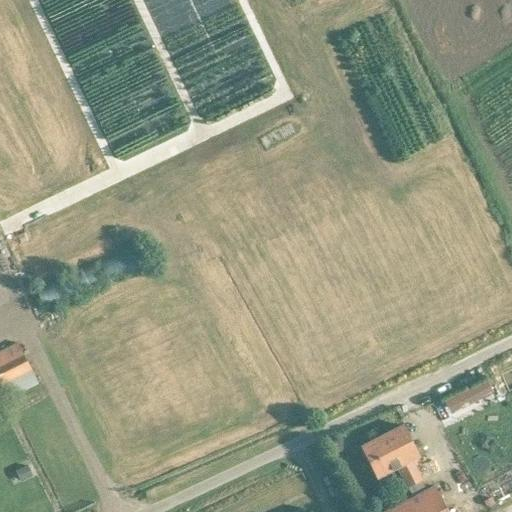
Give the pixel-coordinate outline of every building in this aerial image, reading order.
[(57,311),(165,268),(158,251),(50,293),(57,311)] [(0,396),(2,402),(38,384),(18,342),(0,351),(0,396)] [(385,511),(448,511),(444,504),(435,486),(428,490),(412,460),(420,457),(404,425),(361,447),(377,478),(398,468),(413,498),(385,511)] [(27,464),(16,469),(21,480),(32,475),(27,464)] [(506,486),(491,491),(496,506),(511,501),(506,486)]
